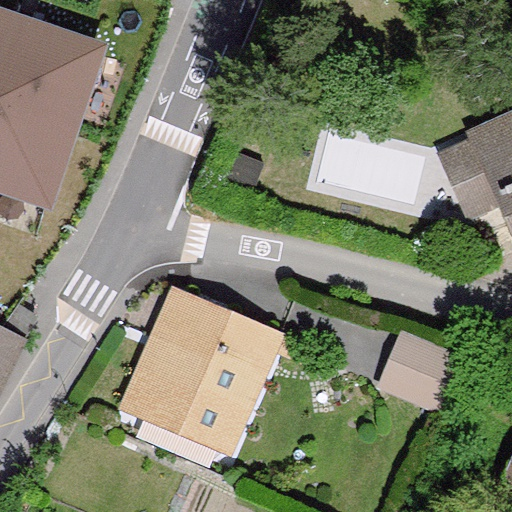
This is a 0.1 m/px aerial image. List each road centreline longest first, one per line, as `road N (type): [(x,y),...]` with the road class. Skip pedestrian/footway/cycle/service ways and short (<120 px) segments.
road 1 (residential): [(131,226),(511,313)]
road 2 (residential): [(0,450),(131,226)]
road 3 (residential): [(228,0),(176,127)]
